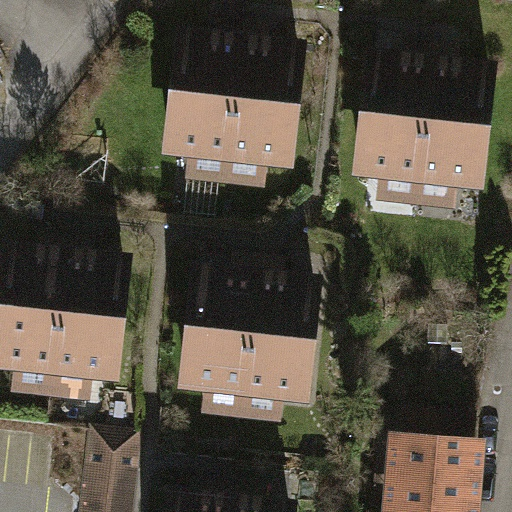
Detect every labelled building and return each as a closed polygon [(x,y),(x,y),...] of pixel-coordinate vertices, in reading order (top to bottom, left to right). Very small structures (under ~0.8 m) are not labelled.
[(289,37),(168,23),(153,152),(275,165),(289,37)] [(486,57),(355,43),(341,171),(471,185),(486,57)] [(124,247),(0,233),(0,364),(109,377),(124,247)] [(313,272),(184,257),(170,388),(298,402),(313,272)] [(474,511),(482,413),(386,406),(377,511),(474,511)] [(127,511),(135,434),(87,429),(78,511),(127,511)] [(288,511),(291,491),(159,476),(154,511),(288,511)]
